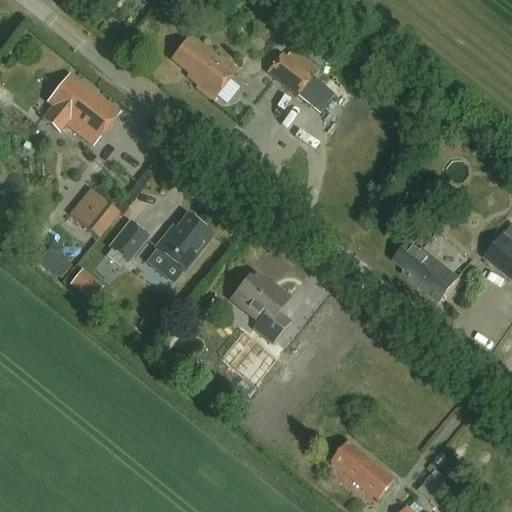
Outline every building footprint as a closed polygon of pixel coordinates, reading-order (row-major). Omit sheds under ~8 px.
[(100,0),(114,11),(123,0),(100,0)] [(188,38),(169,63),(187,77),(184,80),(196,89),(194,91),(211,104),(236,72),(219,59),(217,61),(188,38)] [(266,75),(298,100),(312,111),(327,91),(313,81),(314,80),(308,75),(314,68),(292,51),(286,58),(282,55),(266,75)] [(91,147),(116,115),(66,74),(44,102),(50,107),(40,119),(57,133),(64,125),(91,147)] [(70,217),(97,239),(117,215),(90,192),(70,217)] [(155,250),(185,274),(214,238),(187,216),(171,235),(168,233),(155,250)] [(130,224),(109,251),(112,253),(107,259),(121,270),(127,264),(130,266),(151,240),(130,224)] [(511,244),(503,237),(482,262),(511,286),(511,244)] [(437,307),(457,281),(422,255),(420,258),(408,249),(394,267),(406,276),(403,280),(437,307)] [(276,289),(274,292),(255,276),(245,288),(242,286),(230,301),(243,312),(245,309),(260,321),(253,330),(271,345),(289,323),(278,314),(289,300),(276,289)] [(276,362),(265,353),(249,373),(259,382),(272,367),(276,362)] [(377,502),(394,481),(347,444),(330,465),(377,502)] [(437,509),(454,486),(436,472),(419,495),(437,509)]
